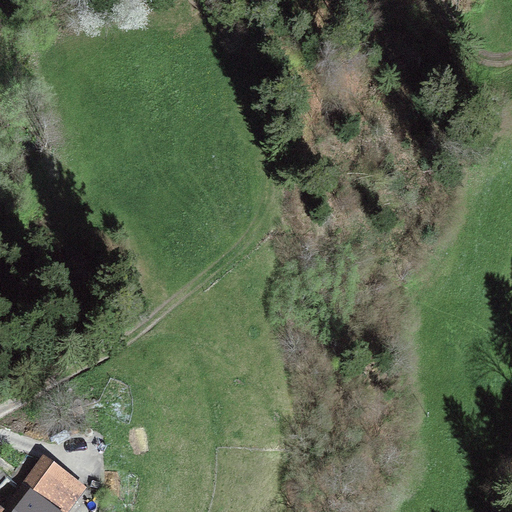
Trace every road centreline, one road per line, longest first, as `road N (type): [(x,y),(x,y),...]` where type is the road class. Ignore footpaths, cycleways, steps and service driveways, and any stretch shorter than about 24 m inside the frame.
road 1 (track): [(196,0),(224,19),(254,75),(271,146),(259,220),(137,332),(0,410)]
road 2 (track): [(0,437),(89,464),(94,496)]
